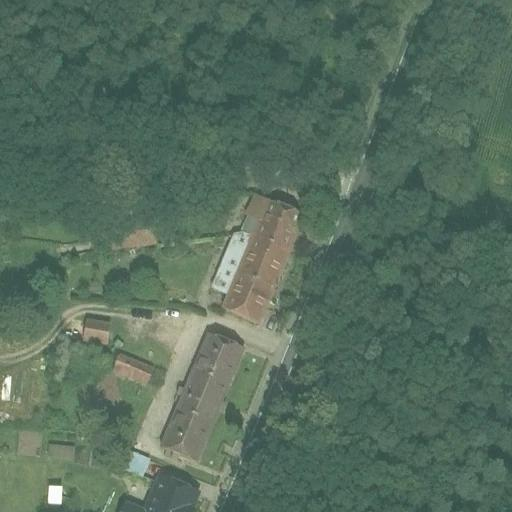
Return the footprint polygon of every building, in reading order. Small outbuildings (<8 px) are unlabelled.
[(222,312),(265,329),(310,220),(254,197),(245,218),(259,224),(222,312)] [(103,231),(105,255),(160,251),(158,226),(103,231)] [(84,322),(83,346),(109,347),(110,324),(84,322)] [(160,450),(195,464),(243,352),(208,337),(160,450)] [(122,354),(113,375),(147,389),(156,368),(122,354)] [(15,436),(14,458),(38,459),(40,438),(15,436)] [(52,458),(78,458),(78,447),(52,447),(52,458)] [(118,455),(104,482),(139,500),(152,473),(118,455)] [(138,511),(126,507),(123,511),(190,511),(197,496),(159,480),(145,511),(138,511)] [(51,488),(50,507),(66,507),(66,489),(51,488)]
